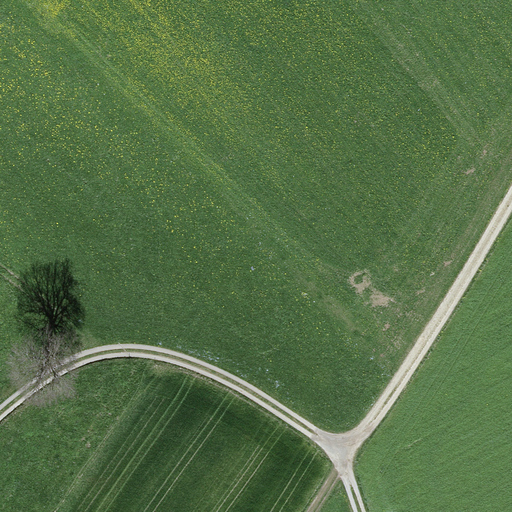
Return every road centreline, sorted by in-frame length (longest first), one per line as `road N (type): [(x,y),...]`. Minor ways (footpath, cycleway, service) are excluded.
road 1 (track): [(342,459),(253,393),(151,350),(91,354),(0,413)]
road 2 (track): [(511,194),(342,459)]
